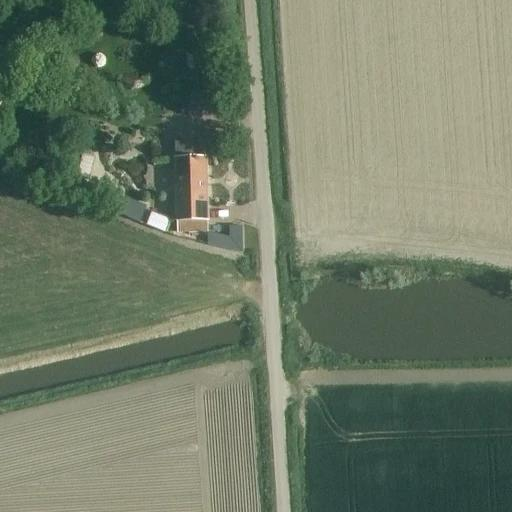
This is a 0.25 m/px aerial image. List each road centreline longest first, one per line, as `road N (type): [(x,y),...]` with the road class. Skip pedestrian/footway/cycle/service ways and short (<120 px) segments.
road 1 (unclassified): [(284,511),(251,0)]
road 2 (track): [(273,351),(0,420)]
